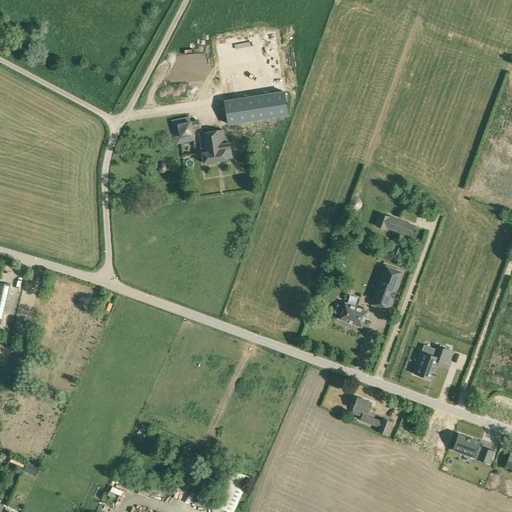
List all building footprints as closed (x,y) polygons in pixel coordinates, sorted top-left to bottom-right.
[(284,92),(225,101),(228,124),(288,115),(284,92)] [(189,116),(171,121),(177,144),(195,140),(189,116)] [(225,143),(224,130),(200,133),(202,148),(203,147),(203,152),(202,152),(204,162),(228,159),(227,158),(232,157),(230,142),(225,143)] [(164,163),(163,163),(162,163),(161,163),(160,164),(159,165),(158,166),(158,167),(158,168),(158,169),(158,170),(159,171),(160,172),(160,173),(161,173),(162,173),(163,173),(164,173),(165,173),(166,173),(167,172),(167,171),(168,170),(168,169),(168,168),(168,167),(168,166),(167,165),(167,164),(166,164),(165,163),(164,163)] [(414,226),(389,217),(386,227),(410,235),(414,226)] [(371,305),(389,311),(403,271),(386,265),(371,305)] [(0,323),(2,324),(11,285),(0,282),(0,323)] [(362,326),(368,311),(345,302),(343,306),(338,304),(335,312),(341,314),(339,318),(362,326)] [(429,379),(434,365),(436,361),(440,363),(444,364),(449,349),(438,345),(436,349),(434,355),(421,351),(421,352),(422,352),(414,373),(413,373),(429,379)] [(354,407),(352,413),(360,416),(362,410),(364,411),(361,420),(369,422),(370,417),(366,416),(368,412),(371,402),(357,397),(354,407)] [(381,421),(379,426),(377,431),(388,435),(392,422),(382,418),(381,421)] [(480,442),(458,434),(452,449),(453,450),(453,449),(474,457),(474,458),(475,458),(475,457),(478,458),(478,459),(490,463),(494,451),(482,446),(482,447),(479,446),(480,442)] [(27,463),(23,470),(29,473),(33,466),(27,463)] [(470,464),(470,490),(490,490),(489,464),(470,464)] [(231,511),(234,511),(250,476),(229,467),(213,504),(231,511)] [(125,500),(129,491),(115,486),(112,494),(125,500)]
